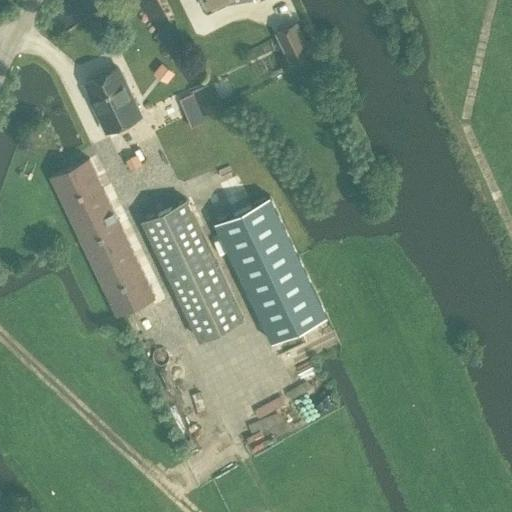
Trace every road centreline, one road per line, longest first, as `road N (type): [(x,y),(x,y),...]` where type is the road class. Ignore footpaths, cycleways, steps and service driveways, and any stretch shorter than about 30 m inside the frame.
road 1 (track): [(190,511),(0,336)]
road 2 (track): [(495,0),(465,123),(511,229)]
